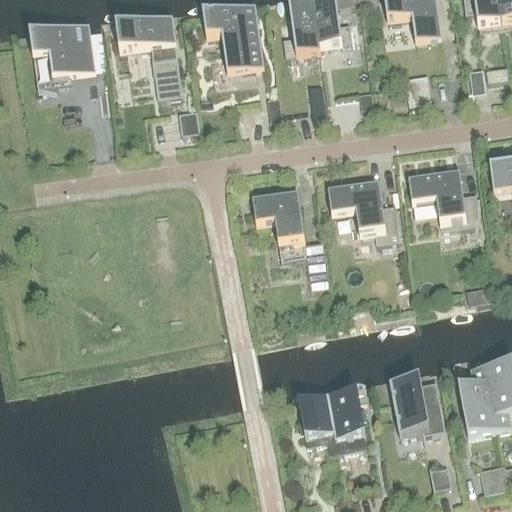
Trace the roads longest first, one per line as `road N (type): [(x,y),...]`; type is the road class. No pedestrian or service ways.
road 1 (residential): [(277,511),(213,169)]
road 2 (residential): [(213,169),(511,127)]
road 3 (residential): [(35,195),(213,169)]
